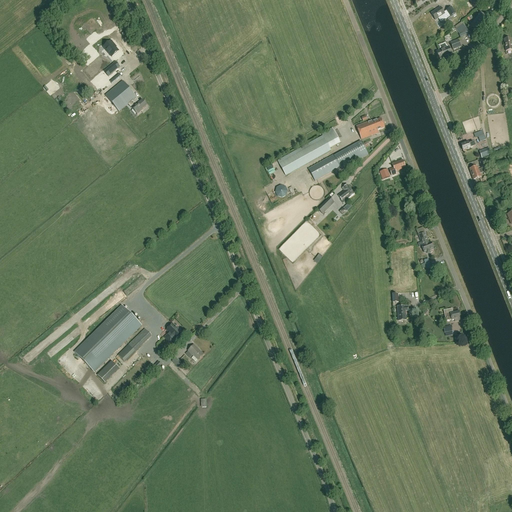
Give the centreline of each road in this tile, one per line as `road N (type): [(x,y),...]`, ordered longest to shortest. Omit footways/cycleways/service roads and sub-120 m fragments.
road 1 (unclassified): [(333,511),(126,0)]
road 2 (unclassified): [(511,419),(345,0)]
road 3 (secondary): [(511,300),(432,99)]
road 4 (unclassified): [(432,99),(453,89),(511,4)]
